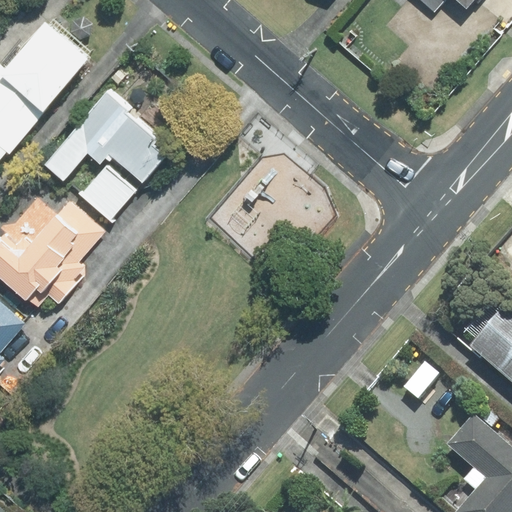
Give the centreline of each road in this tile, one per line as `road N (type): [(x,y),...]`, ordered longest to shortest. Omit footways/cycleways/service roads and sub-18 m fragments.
road 1 (tertiary): [(433,213),(170,511)]
road 2 (residential): [(189,0),(433,213)]
